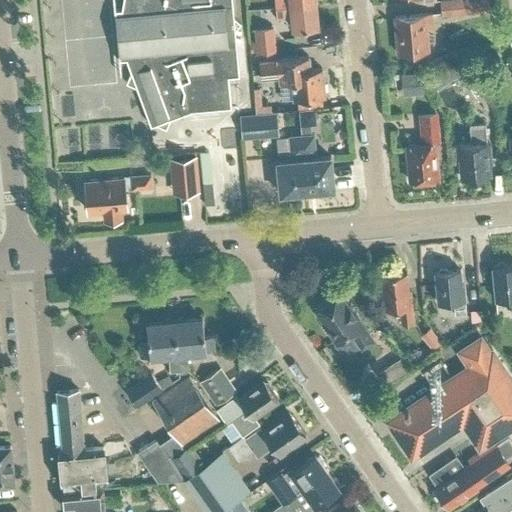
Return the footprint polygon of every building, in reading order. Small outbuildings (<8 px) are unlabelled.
[(235,43),(236,42),(235,29),(241,21),(234,15),(232,1),(231,0),(121,0),(121,6),(113,6),(118,56),(125,56),(130,69),(125,79),(136,84),(150,124),(155,122),(165,127),(170,117),(190,109),(190,108),(230,104),(227,74),(238,73),(235,43)] [(486,0),(439,0),(441,13),(488,8),(486,0)] [(314,1),(275,6),(275,11),(271,11),(272,17),(291,15),(293,28),(317,25),(314,1)] [(431,11),(425,12),(394,15),(397,52),(428,48),(426,25),(432,25),(431,11)] [(257,50),(275,48),(273,26),(255,28),(257,50)] [(498,52),(475,67),(473,67),(486,86),(510,70),(498,52)] [(321,66),(310,67),(309,54),(275,56),(276,58),(258,59),(259,78),(277,77),(278,81),(291,80),(293,98),(324,95),(321,66)] [(469,70),(461,57),(429,77),(437,89),(469,70)] [(423,93),(420,71),(400,73),(402,95),(423,93)] [(313,132),(311,132),(310,124),(316,123),(315,107),(298,108),(301,133),(306,189),(318,188),(318,190),(330,189),(330,187),(333,186),(330,154),(310,156),(309,151),(315,151),(313,132)] [(242,137),(256,136),(278,134),(275,110),(240,114),(242,137)] [(419,112),(420,125),(421,142),(406,143),(409,179),(412,179),(415,181),(421,180),(424,178),(437,177),(434,141),(439,141),(436,110),(419,112)] [(485,121),(471,123),(469,123),(470,141),(456,143),(457,157),(459,156),(461,176),(489,174),(488,163),(491,162),(489,140),(486,140),(485,121)] [(306,189),(301,133),(289,135),(290,153),(296,153),(296,157),(276,159),(280,192),(283,191),(283,194),(295,193),(295,190),(306,189)] [(65,173),(86,172),(85,150),(64,150),(65,173)] [(168,157),(171,193),(198,191),(194,155),(168,157)] [(130,187),(151,185),(150,172),(123,174),(84,177),(86,195),(83,198),(84,204),(87,206),(87,209),(103,208),(104,215),(121,214),(121,206),(126,206),(124,183),(130,182),(130,187)] [(511,262),(505,263),(503,261),(498,262),(496,264),(492,264),(495,298),(510,296),(511,312),(511,262)] [(465,311),(466,311),(464,297),(465,297),(463,282),(461,282),(460,267),(447,269),(446,267),(439,267),(438,269),(434,270),(437,300),(453,298),(454,312),(455,312),(455,316),(466,315),(465,311)] [(401,322),(413,321),(410,288),(408,288),(406,271),(380,273),(383,308),(399,306),(401,322)] [(361,347),(373,338),(355,312),(354,313),(340,292),(315,309),(325,325),(324,326),(335,342),(350,331),(361,347)] [(202,316),(174,319),(179,369),(188,368),(187,350),(213,347),(212,333),(204,334),(202,316)] [(179,369),(174,319),(146,321),(148,340),(139,341),(141,355),(167,352),(169,370),(179,369)] [(428,347),(437,341),(428,328),(419,334),(428,347)] [(459,349),(469,363),(387,418),(411,455),(463,421),(479,445),(511,422),(511,378),(492,348),(490,350),(480,335),(459,349)] [(384,382),(408,366),(400,355),(376,371),(384,382)] [(236,388),(220,365),(199,379),(215,403),(236,388)] [(137,404),(162,387),(162,386),(172,380),(168,373),(157,379),(149,370),(125,387),(137,404)] [(152,400),(173,431),(181,443),(219,417),(189,374),(152,400)] [(235,399),(233,395),(217,406),(226,420),(233,416),(244,431),(258,421),(253,415),(277,398),(275,396),(276,393),(273,388),(269,387),(263,378),(235,399)] [(59,452),(62,481),(80,480),(81,487),(96,486),(95,478),(106,477),(103,445),(84,446),(78,387),(56,389),(62,449),(60,450),(59,452)] [(260,425),(244,436),(242,433),(227,444),(237,458),(251,447),(257,455),(272,444),(278,453),(305,434),(289,411),(263,429),(260,425)] [(173,431),(158,441),(167,454),(182,444),(181,443),(173,431)] [(511,450),(511,442),(507,434),(496,442),(494,439),(468,456),(471,460),(463,465),(459,459),(455,453),(427,472),(431,478),(436,484),(434,486),(436,488),(435,492),(439,497),(442,498),(448,506),(477,486),(472,478),(488,467),(505,456),(511,450)] [(184,476),(167,454),(158,441),(155,437),(137,451),(157,479),(184,476)] [(0,444),(0,483),(14,482),(10,444),(0,444)] [(183,473),(195,465),(199,463),(187,444),(171,455),(183,473)] [(210,511),(218,511),(245,493),(216,452),(195,467),(207,485),(200,498),(210,511)] [(282,500),(326,469),(321,462),(323,459),(319,453),(315,454),(314,452),(290,469),(297,478),(289,483),(287,480),(274,489),(282,500)] [(282,500),(275,505),(270,508),(272,511),(313,511),(320,508),(316,502),(338,486),(337,484),(338,481),(335,475),(331,476),(326,469),(282,500)] [(511,472),(479,496),(484,504),(472,511),(500,511),(511,504),(511,472)] [(120,501),(119,489),(103,491),(102,486),(62,490),(64,507),(70,507),(70,511),(104,511),(104,503),(120,501)] [(344,497),(335,503),(321,511),(364,511),(354,497),(347,502),(344,497)]
